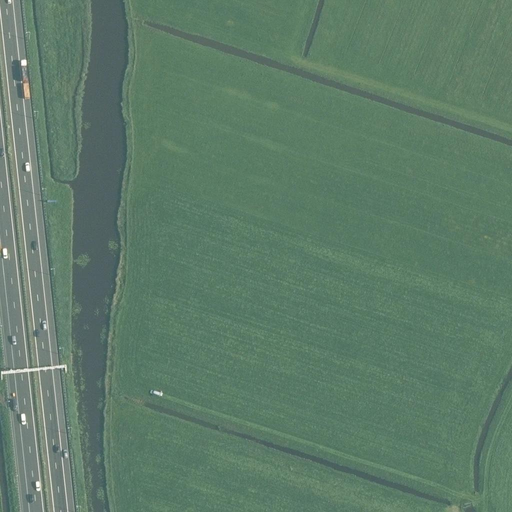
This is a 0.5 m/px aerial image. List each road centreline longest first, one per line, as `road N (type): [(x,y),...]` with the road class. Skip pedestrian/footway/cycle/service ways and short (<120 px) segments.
road 1 (motorway): [(64,511),(9,0)]
road 2 (motorway): [(0,206),(33,511)]
